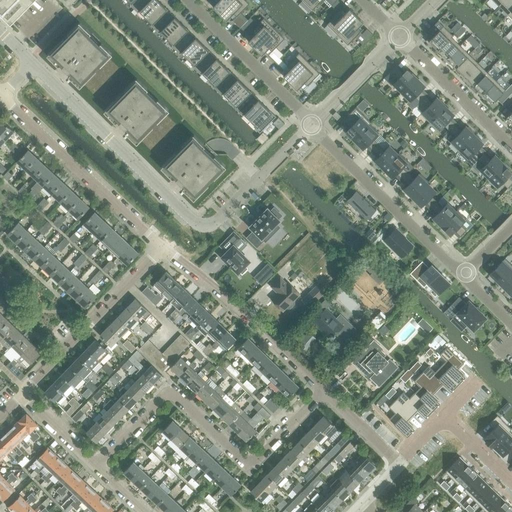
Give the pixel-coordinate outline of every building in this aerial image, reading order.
[(0,0),(0,11),(11,22),(32,0),(0,0)] [(129,0),(132,3),(130,5),(134,9),(134,8),(142,0),(129,0)] [(142,0),(134,8),(134,9),(138,12),(140,11),(146,17),(160,2),(157,0),(142,0)] [(220,13),(232,0),(219,0),(213,6),(220,13)] [(245,0),(232,0),(220,13),(226,20),(233,13),(236,17),(249,4),(245,0)] [(302,0),(312,10),(322,0),(302,0)] [(337,0),(331,6),(336,10),(342,4),(337,0)] [(511,0),(504,0),(499,6),(508,15),(511,10),(511,0)] [(160,2),(146,17),(153,23),(151,25),(155,29),(171,13),(160,2)] [(337,34),(356,15),(350,9),(343,15),(340,12),(327,24),(337,34)] [(171,13),(155,29),(159,33),(161,31),(167,38),(181,23),(171,13)] [(244,24),(248,20),(241,13),(236,17),(233,20),(240,28),(244,24)] [(356,15),(337,34),(348,45),(360,32),(357,29),(363,22),(356,15)] [(255,48),(274,29),(263,18),(251,31),(254,35),(248,41),(255,48)] [(47,55),(55,63),(57,65),(58,66),(60,64),(62,66),(61,67),(62,67),(67,72),(68,73),(68,72),(70,74),(68,76),(72,80),(73,81),(75,82),(80,87),(96,71),(95,69),(99,65),(100,66),(112,54),(101,43),(99,45),(93,39),(92,40),(88,36),(91,33),(79,22),(67,34),(69,35),(65,39),(63,38),(47,55)] [(181,23),(167,38),(174,44),(172,46),(176,50),(192,33),(181,23)] [(432,28),(426,33),(431,38),(428,41),(438,50),(452,36),(443,26),(437,32),(432,28)] [(274,29),(255,48),(262,55),(268,48),(272,52),(272,51),(284,39),(274,29)] [(367,29),(362,33),(367,38),(372,34),(367,29)] [(192,33),(176,50),(180,54),(182,52),(188,58),(202,45),(202,44),(192,33)] [(479,44),(471,35),(466,39),(475,48),(479,44)] [(452,36),(438,50),(447,59),(461,45),(452,36)] [(202,45),(188,58),(195,65),(192,67),(196,70),(196,71),(197,70),(212,55),(213,54),(202,44),(202,45)] [(461,45),(447,59),(456,68),(470,54),(461,45)] [(269,54),(276,62),(279,58),(272,51),(272,52),(269,54)] [(290,83),(309,63),(299,53),(287,65),(286,66),(290,69),(283,76),(290,83)] [(197,70),(196,71),(200,75),(201,75),(203,73),(209,79),(223,64),(213,54),(212,55),(197,70)] [(470,54),(456,68),(465,77),(478,63),(470,54)] [(279,58),(276,62),(283,69),(284,68),(286,66),(287,65),(279,58)] [(309,63),(290,83),(297,89),(303,83),(307,86),(320,74),(309,63)] [(478,63),(465,77),(474,85),(487,72),(478,63)] [(223,64),(209,79),(215,85),(213,87),(218,91),(234,75),(223,64)] [(396,66),(390,72),(397,80),(393,84),(401,92),(415,78),(407,70),(403,74),(402,73),(397,67),(396,66)] [(487,72),(474,85),(483,94),(496,81),(487,72)] [(234,75),(218,91),(221,95),(223,93),(230,99),(244,85),(234,75)] [(401,92),(410,101),(414,96),(420,102),(428,94),(422,88),(425,85),(417,77),(415,78),(401,92)] [(136,79),(104,111),(115,121),(116,120),(127,130),(125,132),(136,142),(168,110),(136,79)] [(496,81),(483,94),(492,103),(497,99),(500,96),(502,93),(505,90),(496,81)] [(244,85),(230,99),(237,106),(235,108),(238,112),(255,95),(244,85)] [(420,102),(416,107),(421,112),(430,121),(446,105),(437,96),(434,100),(428,94),(420,102)] [(255,95),(238,112),(243,116),(245,114),(251,120),(265,106),(255,95)] [(446,105),(430,121),(439,130),(444,125),(449,131),(457,123),(451,117),(455,114),(446,105)] [(265,106),(251,120),(257,126),(255,128),(260,133),(276,116),(265,106)] [(355,107),(341,122),(348,129),(345,132),(354,141),(362,132),(370,124),(371,123),(355,107)] [(278,118),(273,123),(277,128),(279,129),(284,124),(283,122),(278,118)] [(13,132),(1,120),(0,121),(0,135),(5,140),(13,132)] [(457,123),(449,131),(455,137),(451,141),(459,150),(460,149),(475,134),(466,125),(463,128),(457,123)] [(362,132),(354,141),(362,149),(366,146),(372,152),(379,144),(373,138),(379,132),(370,124),(362,132)] [(161,167),(169,175),(171,177),(172,179),(174,177),(176,178),(175,179),(176,179),(181,185),(182,185),(182,184),(184,186),(182,188),(186,192),(187,193),(189,195),(194,200),(209,185),(207,183),(213,177),(214,179),(226,167),(214,155),(213,157),(203,147),(205,146),(193,134),(181,146),(183,148),(177,153),(176,152),(161,167)] [(475,134),(460,149),(469,158),(473,154),(479,160),(486,152),(481,146),(484,143),(475,134)] [(403,140),(399,143),(404,148),(408,144),(403,140)] [(13,144),(9,148),(14,152),(18,148),(13,144)] [(379,144),(372,152),(378,158),(374,161),(376,162),(375,163),(381,169),(382,168),(383,169),(397,154),(389,146),(385,150),(379,144)] [(18,157),(22,152),(18,148),(14,152),(18,157)] [(28,150),(17,162),(26,170),(37,158),(28,150)] [(397,154),(383,169),(391,178),(395,174),(401,180),(409,172),(403,166),(408,161),(399,152),(397,154)] [(486,152),(479,160),(484,165),(480,169),(488,178),(489,178),(504,163),(495,154),(492,157),(486,152)] [(26,170),(34,178),(45,167),(37,158),(26,170)] [(488,178),(487,179),(496,188),(502,182),(507,188),(511,183),(511,176),(510,175),(511,172),(511,171),(510,170),(511,169),(506,163),(505,164),(504,163),(489,178),(488,178)] [(25,197),(29,201),(43,186),(54,175),(45,167),(34,178),(37,181),(30,189),(31,190),(25,197)] [(3,177),(7,181),(12,175),(8,171),(3,177)] [(409,172),(401,180),(407,186),(403,189),(405,191),(404,192),(410,198),(411,197),(412,198),(427,183),(429,181),(420,172),(415,178),(409,172)] [(43,186),(52,195),(63,183),(54,175),(43,186)] [(52,195),(60,203),(71,191),(63,183),(52,195)] [(427,183),(412,198),(413,199),(412,200),(418,206),(419,205),(421,206),(424,203),(430,209),(437,201),(431,195),(435,191),(427,183)] [(18,191),(22,195),(28,190),(23,185),(18,191)] [(356,189),(346,199),(366,219),(376,209),(356,189)] [(60,203),(61,203),(69,211),(80,199),(71,191),(60,203)] [(49,202),(47,200),(44,198),(40,203),(45,207),(49,202)] [(78,219),(89,208),(80,199),(69,211),(78,219)] [(437,201),(430,209),(436,215),(433,218),(441,227),(456,212),(447,203),(443,207),(437,201)] [(35,207),(38,210),(40,212),(45,207),(40,203),(35,207)] [(37,213),(32,208),(27,213),(31,218),(37,213)] [(254,231),(247,239),(257,248),(263,241),(264,242),(279,227),(276,224),(280,220),(278,219),(281,215),(273,208),(270,211),(267,208),(249,226),(254,231)] [(456,212),(441,227),(442,227),(441,228),(448,234),(449,233),(451,234),(453,232),(459,238),(467,230),(461,224),(466,218),(458,210),(456,212)] [(94,212),(83,224),(92,232),(103,221),(94,212)] [(66,219),(64,217),(62,214),(57,219),(62,223),(66,219)] [(18,223),(7,235),(16,243),(27,231),(22,227),(26,222),(22,218),(18,223)] [(53,224),(55,226),(57,228),(62,223),(57,219),(53,224)] [(92,232),(100,240),(101,241),(112,229),(103,221),(92,232)] [(52,227),(47,222),(43,227),(48,231),(52,227)] [(38,231),(43,236),(48,231),(43,227),(38,231)] [(370,228),(365,234),(370,240),(376,234),(370,228)] [(383,228),(371,240),(375,245),(387,232),(383,228)] [(101,241),(109,249),(120,237),(112,229),(101,241)] [(395,229),(384,240),(401,257),(413,245),(395,229)] [(27,231),(16,243),(24,251),(35,239),(27,231)] [(234,231),(220,246),(226,252),(222,257),(239,274),(240,273),(242,274),(247,268),(246,266),(250,262),(240,252),(247,245),(234,231)] [(69,239),(74,244),(79,238),(74,233),(69,239)] [(109,249),(118,257),(129,245),(120,237),(109,249)] [(35,239),(24,251),(33,259),(44,247),(35,239)] [(69,243),(67,241),(65,239),(61,243),(65,247),(69,243)] [(57,247),(59,249),(61,251),(65,247),(61,243),(57,247)] [(44,247),(33,259),(42,267),(53,256),(56,252),(47,244),(44,247)] [(98,248),(95,246),(93,244),(89,249),(93,253),(98,248)] [(127,265),(138,253),(129,245),(118,257),(127,265)] [(84,253),(87,255),(89,258),(93,253),(89,249),(84,253)] [(87,259),(82,255),(78,259),(82,263),(87,259)] [(53,256),(42,267),(51,276),(62,264),(53,256)] [(364,261),(374,271),(378,267),(379,266),(368,256),(364,261)] [(74,263),(78,268),(82,263),(78,259),(74,263)] [(511,266),(504,259),(489,274),(497,282),(511,267),(511,266)] [(115,265),(113,263),(110,261),(106,265),(111,269),(115,265)] [(422,261),(410,273),(416,280),(420,276),(438,294),(450,282),(431,264),(428,267),(422,261)] [(268,263),(261,270),(268,278),(275,271),(268,263)] [(62,264),(51,276),(59,284),(70,272),(62,264)] [(102,269),(104,272),(106,274),(111,269),(106,265),(102,269)] [(378,267),(374,271),(383,279),(387,275),(378,267)] [(511,267),(497,282),(506,290),(511,283),(511,267)] [(104,275),(102,273),(100,271),(95,275),(100,280),(104,275)] [(70,272),(59,284),(68,292),(79,280),(70,272)] [(166,272),(156,282),(153,285),(162,294),(165,290),(175,281),(166,272)] [(302,272),(297,276),(309,287),(313,283),(302,272)] [(91,280),(94,282),(96,284),(100,280),(95,275),(91,280)] [(79,280),(68,292),(77,300),(88,288),(79,280)] [(300,295),(288,284),(286,286),(279,280),(270,288),(277,295),(270,301),(283,313),(300,295)] [(165,290),(174,299),(183,289),(175,281),(165,290)] [(323,293),(316,286),(301,301),(308,308),(323,293)] [(141,293),(155,306),(159,302),(154,297),(156,295),(147,287),(141,293)] [(88,288),(77,300),(86,308),(97,296),(88,288)] [(183,289),(174,299),(170,302),(179,311),(192,297),(183,289)] [(158,294),(156,295),(154,297),(159,302),(163,299),(158,294)] [(179,311),(177,313),(175,310),(171,314),(176,319),(180,315),(180,316),(186,310),(191,315),(201,306),(192,297),(179,311)] [(445,311),(448,313),(452,318),(457,314),(473,330),(486,317),(469,301),(465,304),(458,297),(445,311)] [(135,299),(126,309),(138,320),(141,316),(145,320),(151,315),(135,299)] [(322,312),(313,322),(323,332),(322,333),(330,340),(332,337),(333,337),(335,336),(334,335),(337,331),(345,339),(346,337),(355,329),(340,315),(335,320),(325,310),(331,304),(325,299),(317,307),(322,312)] [(197,327),(209,314),(201,306),(191,315),(189,318),(191,321),(197,327)] [(126,309),(117,318),(129,329),(138,320),(126,309)] [(167,318),(172,323),(176,319),(171,314),(167,318)] [(195,329),(192,327),(188,331),(193,336),(197,332),(197,331),(199,329),(205,336),(207,334),(218,323),(209,314),(197,327),(195,329)] [(4,318),(0,322),(0,340),(14,327),(4,318)] [(117,318),(109,326),(120,338),(129,329),(117,318)] [(422,318),(417,323),(420,326),(426,321),(422,318)] [(145,322),(140,327),(145,331),(149,326),(145,322)] [(207,334),(216,342),(227,331),(218,323),(207,334)] [(386,325),(382,330),(386,334),(390,330),(386,325)] [(109,326),(100,336),(109,344),(107,347),(111,351),(118,345),(115,343),(120,338),(109,326)] [(149,335),(153,330),(149,326),(145,331),(149,335)] [(0,340),(9,350),(10,349),(23,336),(14,327),(0,340)] [(185,334),(190,339),(193,336),(188,331),(185,334)] [(212,346),(210,344),(206,348),(211,352),(214,349),(215,349),(221,344),(226,349),(236,340),(227,331),(216,342),(212,346)] [(189,344),(180,335),(176,340),(185,348),(189,344)] [(15,366),(19,362),(17,360),(32,345),(23,336),(10,349),(17,356),(11,362),(15,366)] [(242,353),(239,356),(243,360),(256,347),(247,339),(238,349),(242,353)] [(95,340),(87,349),(100,362),(103,359),(109,353),(111,355),(113,353),(111,351),(107,347),(105,349),(95,340)] [(127,340),(123,345),(127,349),(131,344),(127,340)] [(148,340),(139,349),(144,354),(153,345),(148,340)] [(176,340),(171,344),(180,353),(185,348),(176,340)] [(358,368),(366,376),(367,375),(373,381),(371,382),(375,386),(377,384),(379,386),(395,370),(387,363),(388,362),(383,358),(385,356),(380,351),(382,349),(374,342),(357,359),(362,363),(358,368)] [(131,353),(133,351),(136,348),(131,344),(127,349),(131,353)] [(171,344),(167,349),(176,358),(180,353),(171,344)] [(17,360),(19,362),(20,364),(21,363),(25,367),(28,367),(41,354),(32,345),(17,360)] [(144,354),(149,359),(158,349),(153,345),(144,354)] [(448,345),(441,353),(447,359),(441,365),(459,382),(467,375),(459,367),(465,362),(448,345)] [(247,363),(250,360),(255,365),(264,355),(256,347),(243,360),(247,363)] [(202,351),(207,356),(211,352),(206,348),(202,351)] [(87,349),(78,358),(88,367),(92,370),(99,362),(100,362),(87,349)] [(149,359),(162,372),(176,358),(167,349),(162,354),(158,349),(149,359)] [(260,376),(263,373),(273,363),(264,355),(255,365),(252,368),(260,376)] [(78,358),(70,366),(79,375),(83,379),(92,370),(88,367),(78,358)] [(180,358),(170,369),(178,377),(189,366),(180,358)] [(223,363),(232,372),(236,368),(227,359),(223,363)] [(22,373),(15,366),(11,362),(6,367),(17,378),(22,373)] [(106,363),(101,368),(105,372),(110,367),(106,363)] [(263,373),(271,381),(272,381),(281,371),(273,363),(263,373)] [(161,375),(151,365),(150,367),(147,364),(140,371),(153,384),(161,375)] [(178,377),(187,385),(197,374),(192,369),(194,367),(191,364),(189,366),(178,377)] [(429,365),(422,372),(439,389),(444,383),(452,390),(459,382),(441,365),(435,371),(429,365)] [(70,366),(62,375),(71,384),(75,388),(83,379),(79,375),(70,366)] [(108,376),(113,371),(110,367),(105,372),(108,376)] [(236,376),(240,372),(236,368),(232,372),(236,376)] [(153,384),(140,371),(139,370),(135,374),(139,378),(135,382),(145,392),(153,384)] [(272,381),(280,389),(290,379),(281,371),(272,381)] [(199,372),(197,374),(187,385),(195,393),(208,380),(199,372)] [(422,372),(415,380),(421,386),(415,392),(433,409),(441,402),(433,394),(439,389),(422,372)] [(121,379),(116,373),(112,377),(118,382),(121,379)] [(62,375),(53,384),(63,393),(71,384),(62,375)] [(109,380),(115,386),(118,382),(112,377),(109,380)] [(208,379),(208,380),(195,393),(204,401),(217,387),(208,379)] [(247,379),(243,383),(249,388),(252,384),(247,379)] [(289,397),(298,388),(290,379),(280,389),(289,397)] [(89,380),(85,385),(89,389),(93,384),(89,380)] [(135,382),(127,391),(137,400),(145,392),(135,382)] [(53,384),(45,393),(54,401),(55,400),(57,403),(64,397),(61,394),(63,393),(53,384)] [(92,392),(97,388),(93,384),(89,389),(92,392)] [(127,391),(123,387),(119,391),(123,395),(119,399),(129,409),(137,400),(127,391)] [(204,401),(212,409),(225,395),(217,387),(204,401)] [(403,392),(396,399),(412,415),(418,410),(425,417),(433,409),(415,392),(409,398),(403,392)] [(212,409),(216,412),(220,417),(233,403),(225,395),(212,409)] [(263,397),(259,401),(264,406),(268,402),(263,397)] [(72,398),(68,403),(71,407),(72,406),(76,402),(72,398)] [(114,403),(112,401),(108,404),(121,417),(129,409),(119,399),(114,403)] [(273,414),(274,412),(279,407),(270,399),(268,402),(264,406),(273,414)] [(396,399),(388,407),(395,413),(389,419),(407,436),(414,428),(407,421),(412,415),(396,399)] [(65,412),(70,416),(80,406),(76,402),(72,406),(71,407),(65,412)] [(84,414),(88,410),(91,407),(87,403),(80,410),(84,414)] [(220,417),(229,425),(242,411),(233,403),(220,417)] [(257,403),(253,407),(257,412),(262,407),(257,403)] [(105,408),(107,411),(103,415),(113,425),(121,417),(108,404),(105,408)] [(270,416),(267,412),(262,407),(257,412),(250,419),(237,433),(246,441),(253,433),(256,430),(253,428),(263,417),(266,420),(270,416)] [(80,410),(72,418),(76,422),(84,414),(80,410)] [(229,425),(237,433),(250,419),(242,411),(229,425)] [(37,426),(27,415),(20,422),(37,440),(40,437),(36,432),(35,434),(32,431),(37,426)] [(103,415),(95,424),(105,433),(113,425),(103,415)] [(494,429),(484,438),(493,446),(493,447),(509,430),(510,431),(511,429),(497,415),(489,424),(494,429)] [(326,434),(330,438),(338,430),(324,416),(316,424),(326,434)] [(172,420),(162,431),(171,439),(181,429),(172,420)] [(30,438),(34,442),(37,440),(20,422),(12,428),(23,440),(28,434),(31,437),(30,438)] [(86,432),(96,442),(105,433),(95,424),(86,432)] [(316,424),(308,432),(318,442),(326,434),(316,424)] [(12,428),(5,435),(16,446),(19,449),(23,446),(26,449),(29,446),(23,440),(12,428)] [(171,439),(180,447),(189,437),(181,429),(171,439)] [(509,430),(493,447),(502,456),(511,446),(511,432),(510,431),(509,430)] [(308,432),(300,440),(310,450),(318,442),(308,432)] [(22,453),(19,449),(16,446),(5,435),(0,439),(0,444),(8,453),(14,448),(16,451),(15,452),(19,456),(22,453)] [(348,440),(344,436),(336,444),(340,448),(348,440)] [(180,447),(188,455),(198,445),(189,437),(180,447)] [(308,458),(305,455),(310,450),(300,440),(291,449),(305,462),(308,458)] [(355,446),(351,442),(343,450),(347,455),(355,446)] [(15,460),(8,453),(0,444),(0,458),(1,460),(6,455),(9,458),(8,459),(12,463),(15,460)] [(336,444),(328,452),(332,456),(340,448),(336,444)] [(188,455),(196,463),(197,463),(206,453),(198,445),(188,455)] [(37,459),(33,463),(38,467),(34,470),(38,473),(45,466),(55,455),(48,448),(37,459)] [(298,463),(301,465),(305,462),(291,449),(283,457),(294,467),(298,463)] [(328,452),(320,460),(324,464),(332,456),(328,452)] [(197,463),(205,471),(215,461),(206,453),(197,463)] [(354,462),(357,464),(367,474),(376,466),(362,453),(354,462)] [(46,473),(42,477),(45,480),(62,462),(55,455),(45,466),(50,471),(47,474),(46,473)] [(160,468),(164,464),(155,456),(151,460),(160,468)] [(283,457),(275,466),(286,476),(294,467),(283,457)] [(459,457),(445,472),(451,478),(466,464),(459,457)] [(320,460),(312,469),(316,473),(324,464),(320,460)] [(205,471),(213,479),(214,479),(223,469),(215,461),(205,471)] [(62,462),(45,480),(48,483),(51,480),(55,484),(59,480),(70,469),(70,468),(63,462),(62,462)] [(123,472),(132,480),(144,468),(140,464),(138,466),(133,462),(123,472)] [(357,464),(349,473),(359,483),(367,474),(357,464)] [(466,464),(451,478),(458,485),(460,483),(459,483),(472,470),(466,464)] [(178,473),(182,469),(178,465),(174,470),(178,473)] [(275,466),(267,474),(277,484),(286,476),(275,466)] [(132,480),(141,488),(150,478),(146,474),(148,471),(144,468),(132,480)] [(60,487),(56,491),(59,494),(60,494),(77,475),(70,469),(59,480),(64,485),(61,488),(60,487)] [(214,479),(222,487),(232,477),(223,469),(214,479)] [(308,473),(312,477),(316,473),(312,469),(308,473)] [(459,483),(460,483),(465,488),(466,489),(478,476),(472,470),(459,483)] [(8,478),(5,481),(0,476),(0,475),(0,490),(14,476),(11,473),(7,476),(8,478)] [(349,473),(340,481),(351,491),(359,483),(349,473)] [(267,474),(259,483),(269,493),(277,484),(267,474)] [(77,475),(60,494),(62,497),(66,493),(65,491),(68,488),(73,493),(74,494),(84,482),(77,475)] [(13,483),(17,479),(14,476),(0,490),(0,498),(2,501),(14,490),(8,484),(11,481),(13,483)] [(322,480),(318,476),(310,484),(314,489),(322,480)] [(466,489),(465,488),(463,490),(470,496),(484,482),(478,476),(466,489)] [(231,496),(240,485),(232,477),(222,487),(231,496)] [(141,488),(149,496),(159,486),(150,478),(141,488)] [(330,487),(333,489),(332,490),(343,500),(351,491),(340,481),(337,479),(330,487)] [(195,490),(199,485),(195,481),(191,486),(195,490)] [(74,500),(70,504),(73,507),(74,507),(74,508),(92,489),(91,489),(84,482),(74,494),(71,497),(74,500)] [(484,482),(470,496),(476,502),(491,488),(484,482)] [(250,492),(261,502),(261,501),(263,503),(266,503),(273,496),(269,493),(259,483),(250,492)] [(302,493),(303,494),(306,497),(314,489),(310,484),(302,493)] [(149,496),(157,504),(167,494),(159,486),(149,496)] [(491,488),(476,502),(482,508),(497,494),(491,488)] [(92,489),(74,508),(77,510),(81,506),(85,510),(84,511),(99,496),(92,489)] [(332,490),(324,498),(334,508),(343,500),(332,490)] [(20,496),(8,507),(13,511),(17,511),(34,497),(31,493),(27,497),(28,499),(25,502),(20,496)] [(306,497),(303,494),(302,493),(293,501),(298,505),(306,497)] [(157,504),(158,504),(165,511),(166,511),(176,502),(167,494),(157,504)] [(497,494),(482,508),(486,511),(490,511),(503,500),(497,494)] [(321,495),(312,503),(321,511),(330,511),(334,508),(324,498),(321,495)] [(84,511),(97,511),(106,503),(99,496),(84,511)] [(34,497),(17,511),(32,511),(33,511),(28,505),(31,502),(33,504),(37,500),(34,497)] [(410,510),(407,511),(421,511),(415,505),(419,501),(418,501),(415,498),(414,497),(406,505),(410,510)] [(503,500),(490,511),(502,511),(509,506),(503,500)] [(289,506),(293,510),(298,505),(293,501),(289,506)] [(166,511),(182,511),(184,510),(176,502),(166,511)] [(111,511),(113,510),(106,503),(97,511),(111,511)] [(321,511),(312,503),(304,511),(305,511),(304,511),(321,511)]
